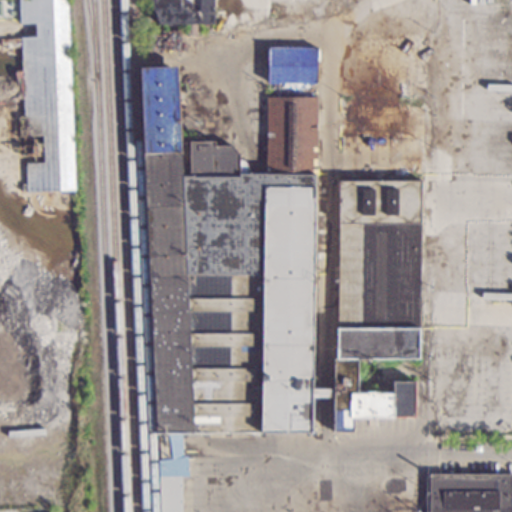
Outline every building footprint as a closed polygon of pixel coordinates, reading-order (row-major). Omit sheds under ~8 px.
[(67,0),(75,191),(26,193),(18,0),(67,0)] [(214,0),(214,25),(159,25),(150,0),(214,0)] [(316,84),(268,83),(268,47),(317,48),(316,84)] [(182,176),(189,176),(188,143),(214,142),(214,147),(231,146),(239,155),(239,161),(243,161),(251,174),(265,173),(266,97),(316,98),(312,389),(335,388),(334,359),(337,359),(338,182),(421,183),(419,360),(356,359),(357,394),(366,393),(366,392),(379,392),(379,394),(394,393),(393,382),(413,381),(415,418),(354,421),(354,433),(335,433),(334,398),(312,397),(312,433),(169,434),(173,460),(159,461),(156,434),(154,434),(140,68),(178,66),(182,176)] [(365,501),(353,501),(353,504),(340,504),(340,474),(365,474),(365,501)] [(511,511),(427,511),(428,474),(511,474),(511,511)] [(173,511),(159,511),(158,476),(163,476),(173,511)]
